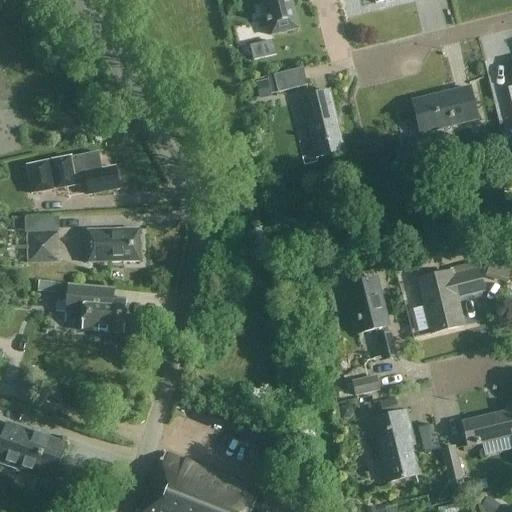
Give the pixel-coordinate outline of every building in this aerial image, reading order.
[(263,0),(268,19),(267,19),(268,23),(269,23),(272,35),(299,29),(292,0),(263,0)] [(308,86),(304,69),(268,77),(273,94),(308,86)] [(256,84),(260,100),(272,98),(268,81),(256,84)] [(479,120),(471,88),(414,103),(421,134),(479,120)] [(302,98),(317,158),(346,151),(331,91),(302,98)] [(511,147),(511,129),(502,132),(505,142),(506,149),(511,147)] [(102,171),(99,154),(74,159),(74,157),(26,167),(32,195),(88,184),(91,196),(120,190),(116,168),(102,171)] [(88,231),(88,263),(141,262),(140,231),(88,231)] [(58,262),(58,234),(30,235),(30,263),(58,262)] [(479,271),(479,267),(472,264),(457,268),(457,271),(419,281),(432,334),(465,326),(458,299),(485,292),(484,288),(495,285),(490,268),(479,271)] [(500,268),(496,281),(508,284),(511,271),(500,268)] [(376,331),(384,361),(397,358),(376,279),(347,286),(359,335),(376,331)] [(125,335),(128,303),(103,301),(105,289),(60,284),(39,281),(38,293),(58,295),(57,312),(85,315),(83,331),(125,335)] [(352,382),(356,398),(381,392),(377,376),(352,382)] [(511,408),(508,410),(509,413),(464,424),(470,447),(484,444),(483,442),(511,434),(511,408)] [(411,440),(414,439),(408,412),(373,421),(388,484),(420,476),(411,440)] [(8,425),(6,430),(0,427),(0,436),(3,438),(0,446),(0,465),(54,484),(68,445),(8,425)] [(464,480),(456,447),(441,451),(449,484),(463,480),(464,480)] [(163,455),(141,511),(253,511),(260,492),(163,455)] [(449,484),(452,500),(482,492),(480,481),(464,485),(463,480),(449,484)] [(485,511),(492,511),(498,504),(487,498),(481,509),(485,511)]
